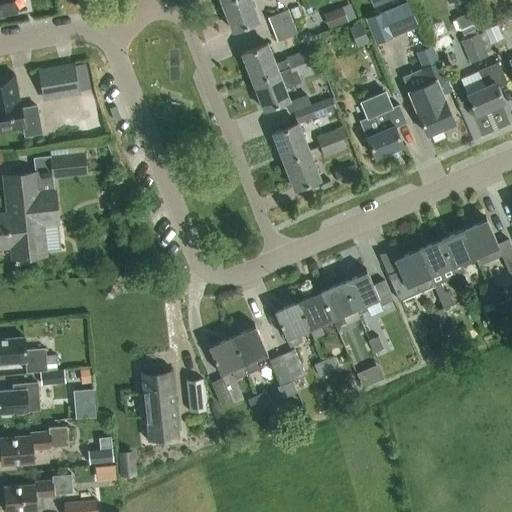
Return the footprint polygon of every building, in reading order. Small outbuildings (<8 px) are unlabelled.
[(0,0),(0,14),(15,12),(13,0),(0,0)] [(249,0),(225,0),(221,2),(232,31),(258,21),(249,0)] [(270,30),(290,22),(285,9),(265,17),(270,30)] [(381,9),(364,16),(376,46),(393,38),(381,9)] [(461,29),(471,24),(476,22),(471,11),(455,18),(461,29)] [(294,33),(291,24),(290,22),(270,30),(275,41),(294,33)] [(368,42),(359,22),(347,27),(356,47),(368,42)] [(482,31),(476,34),(471,24),(461,29),(465,39),(462,41),(472,63),(492,53),(482,31)] [(502,38),(495,25),(483,30),(489,44),(502,38)] [(253,82),(311,59),(308,50),(274,63),(267,44),(242,54),(253,82)] [(432,44),(414,52),(421,67),(439,60),(432,44)] [(311,59),(253,82),(263,110),(289,100),(284,88),(298,82),(296,76),(315,69),(311,59)] [(421,67),(428,83),(409,91),(428,134),(455,123),(443,93),(451,90),(439,60),(421,67)] [(507,83),(499,62),(461,78),(476,113),(504,102),(498,87),(507,83)] [(45,99),(78,93),(77,88),(73,65),(40,71),(44,94),(45,99)] [(21,109),(15,74),(0,76),(0,130),(23,126),(25,135),(41,132),(36,106),(21,109)] [(361,102),(367,116),(360,119),(375,157),(404,145),(396,126),(394,125),(403,121),(396,104),(391,107),(385,92),(361,102)] [(93,95),(78,98),(85,136),(100,133),(93,95)] [(331,98),(297,110),(293,112),(298,123),(335,109),(331,98)] [(283,161),(309,151),(298,123),(272,133),(283,161)] [(319,147),(341,138),(347,135),(344,127),(338,130),(338,128),(316,137),(319,147)] [(345,148),(341,138),(319,147),(323,157),(345,148)] [(31,158),(33,173),(4,176),(8,214),(0,214),(0,247),(12,246),(13,258),(45,254),(41,223),(57,222),(54,190),(52,190),(51,179),(88,175),(86,155),(83,156),(81,143),(48,147),(49,157),(31,158)] [(309,151),(283,161),(294,190),(319,180),(309,151)] [(357,177),(352,164),(332,172),(337,185),(357,177)] [(498,247),(487,220),(464,230),(475,258),(479,266),(502,256),(510,274),(510,273),(511,278),(511,249),(509,242),(498,247)] [(475,258),(464,230),(441,240),(456,276),(457,277),(465,273),(461,264),(475,258)] [(441,240),(419,250),(430,277),(434,286),(444,309),(454,304),(449,292),(445,291),(441,283),(456,276),(441,240)] [(434,286),(430,277),(419,250),(395,260),(401,274),(389,278),(399,301),(434,286)] [(344,283),(355,310),(357,316),(367,311),(365,305),(378,300),(380,306),(393,300),(384,280),(373,285),(367,272),(344,283)] [(355,310),(344,283),(320,293),(332,319),(335,328),(345,324),(342,315),(355,310)] [(488,287),(493,300),(501,296),(496,284),(488,287)] [(482,304),(493,300),(488,287),(477,292),(482,304)] [(317,326),(332,319),(320,293),(297,303),(308,329),(313,339),(322,335),(317,326)] [(511,313),(511,308),(507,298),(495,303),(501,318),(511,313)] [(297,334),(308,329),(297,303),(274,313),(290,349),(301,344),(297,334)] [(445,320),(447,319),(442,307),(431,312),(439,332),(449,328),(445,320)] [(231,338),(246,373),(257,369),(253,360),(267,354),(256,327),(231,338)] [(368,340),(373,352),(383,348),(377,335),(368,340)] [(25,370),(46,369),(45,347),(24,349),(23,336),(0,337),(0,361),(24,360),(25,370)] [(234,379),(246,373),(231,338),(208,348),(220,374),(230,370),(234,379)] [(280,356),(291,382),(305,376),(294,350),(280,356)] [(48,369),(55,369),(55,363),(54,355),(46,356),(47,363),(48,369)] [(280,387),(291,382),(280,356),(269,361),(280,387)] [(322,361),(327,372),(336,369),(331,357),(322,361)] [(317,376),(327,372),(322,361),(312,364),(317,376)] [(378,364),(356,373),(362,387),(384,378),(378,364)] [(180,436),(172,368),(140,371),(148,440),(180,436)] [(90,383),(88,369),(79,370),(81,384),(90,383)] [(40,386),(65,383),(63,370),(39,373),(40,386)] [(230,399),(221,377),(209,382),(218,404),(230,399)] [(205,410),(202,379),(185,381),(189,411),(205,410)] [(0,411),(38,409),(36,381),(18,382),(12,383),(12,389),(0,390),(0,411)] [(73,390),(76,418),(96,416),(94,388),(73,390)] [(256,395),(261,407),(270,403),(265,391),(256,395)] [(251,411),(261,407),(256,395),(246,399),(251,411)] [(57,447),(61,446),(68,446),(66,425),(47,426),(47,432),(30,433),(31,435),(0,437),(0,449),(1,463),(33,461),(32,448),(57,447)] [(122,470),(138,468),(135,447),(120,449),(122,470)] [(88,451),(89,463),(113,460),(111,448),(100,450),(88,451)] [(82,450),(59,451),(60,465),(83,464),(82,450)] [(94,467),(96,481),(115,479),(113,464),(94,467)] [(34,482),(34,484),(3,486),(5,511),(37,510),(36,496),(54,495),(54,494),(72,492),(70,474),(52,475),(52,480),(34,482)] [(64,511),(97,511),(96,500),(64,503),(64,511)]
